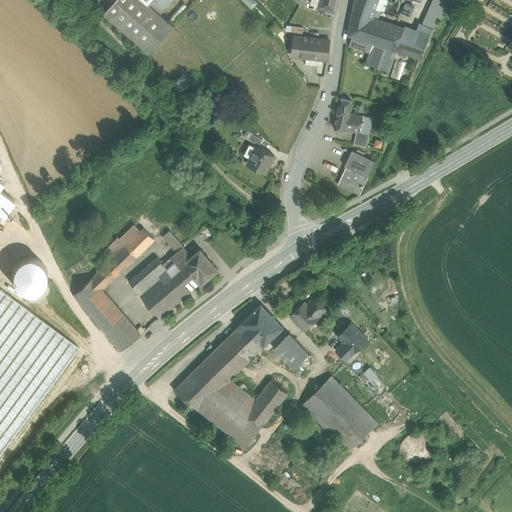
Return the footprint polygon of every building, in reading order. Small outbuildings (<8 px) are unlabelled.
[(149,4),(143,0),(108,0),(107,2),(106,3),(110,6),(104,13),(150,52),(173,26),(155,9),(149,4)] [(156,0),(152,0),(149,4),(155,9),(159,4),(155,1),(156,0)] [(243,0),(252,8),(258,2),(256,0),(243,0)] [(337,0),(320,0),(319,6),(335,11),(337,0)] [(354,0),(353,11),(372,17),(377,0),(354,0)] [(401,13),(411,17),(416,5),(405,1),(401,13)] [(372,17),(353,11),(347,36),(352,37),(373,44),(395,51),(400,37),(403,28),(372,17)] [(416,32),(403,28),(400,37),(426,46),(433,29),(420,24),(416,32)] [(288,53),(294,48),(295,43),(287,34),(278,41),(288,53)] [(330,41),(296,37),(295,43),(294,48),(293,56),(328,60),(330,41)] [(373,44),(352,37),(350,46),(370,53),(373,44)] [(426,46),(400,37),(395,51),(420,60),(426,46)] [(395,51),(373,44),(370,53),(366,64),(389,71),(395,51)] [(352,101),(340,99),(334,128),(346,131),(349,114),(350,114),(352,101)] [(363,117),(349,114),(346,131),(356,133),(359,133),(359,132),(363,117)] [(368,118),(363,117),(359,132),(365,134),(368,118)] [(374,119),(368,118),(365,134),(369,134),(371,135),(374,119)] [(359,133),(356,133),(353,144),(366,147),(369,134),(365,134),(359,132),(359,133)] [(251,139),(251,140),(262,146),(266,138),(254,133),(251,139)] [(250,144),(245,155),(250,158),(256,147),(250,144)] [(274,156),(256,146),(256,147),(250,158),(247,164),(265,173),(274,156)] [(375,161),(352,150),(345,166),(346,167),(367,177),(375,161)] [(367,177),(346,167),(338,184),(359,194),(367,177)] [(143,228),(125,245),(136,257),(154,239),(143,228)] [(183,246),(169,231),(162,236),(176,252),(183,247),(183,246)] [(136,257),(125,245),(119,251),(130,262),(136,257)] [(200,249),(191,257),(183,247),(176,252),(202,282),(218,270),(200,249)] [(119,251),(101,268),(111,280),(130,262),(119,251)] [(202,282),(176,252),(163,263),(188,293),(188,294),(202,282)] [(157,257),(129,281),(159,317),(188,293),(163,263),(157,257)] [(111,280),(101,268),(92,277),(102,289),(111,280)] [(102,289),(92,277),(74,295),(122,350),(140,334),(102,289)] [(0,289),(0,454),(79,348),(0,289)] [(329,306),(317,295),(312,301),(322,311),(323,312),(329,306)] [(312,301),(307,306),(304,303),(291,315),(305,329),(318,317),(317,316),(322,311),(312,301)] [(261,304),(237,328),(264,346),(283,327),(261,304)] [(337,350),(346,359),(367,339),(351,323),(338,336),(345,342),(337,350)] [(237,328),(191,372),(217,392),(230,379),(264,346),(237,328)] [(310,354),(289,333),(273,348),(293,369),(310,354)] [(372,365),(365,372),(373,381),(380,374),(372,365)] [(217,392),(191,372),(174,390),(199,410),(217,392)] [(378,423),(331,375),(302,404),(348,452),(378,423)] [(271,380),(256,400),(230,379),(217,392),(261,427),(287,393),(271,380)] [(261,427),(217,392),(199,410),(245,446),(261,427)] [(435,457),(436,450),(435,443),(431,437),(425,434),(418,432),(411,434),(405,438),(401,444),(400,451),(401,458),(405,464),(411,467),(418,469),(425,467),(431,463),(435,457)]
